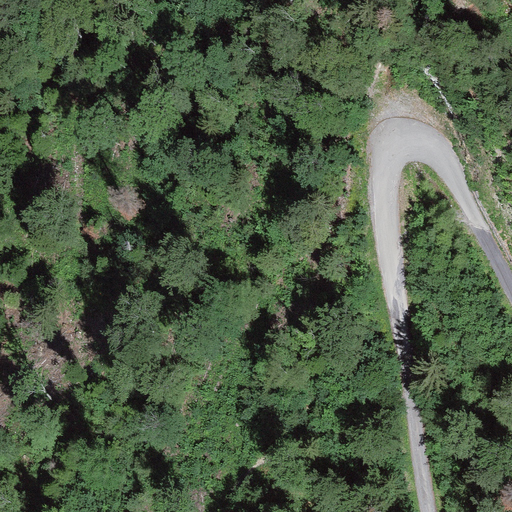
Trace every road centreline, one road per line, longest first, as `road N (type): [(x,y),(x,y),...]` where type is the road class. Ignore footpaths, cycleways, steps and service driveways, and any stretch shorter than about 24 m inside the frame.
road 1 (track): [(432,141),(403,140),(389,151),(381,186),(431,511)]
road 2 (track): [(511,287),(453,161),(432,141)]
